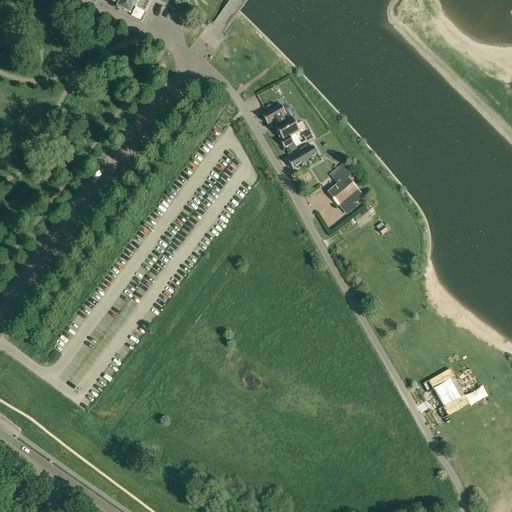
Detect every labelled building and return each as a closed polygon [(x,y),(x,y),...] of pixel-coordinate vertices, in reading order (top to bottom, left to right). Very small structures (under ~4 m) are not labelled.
[(108,0),(119,5),(118,8),(130,13),(133,6),(136,7),(138,0),(108,0)] [(289,112),(285,113),(281,105),(263,116),(268,125),(275,121),(278,126),(276,127),(283,140),(280,141),(285,149),(294,144),(291,138),(300,132),(289,112)] [(308,121),(302,124),(305,132),(311,129),(308,121)] [(310,132),(303,136),(307,143),(314,138),(310,132)] [(288,160),(293,170),(318,155),(313,146),(309,149),(307,146),(300,150),(302,153),(288,160)] [(352,175),(343,164),(329,175),(338,185),(328,193),(345,214),(364,197),(349,178),(352,175)] [(358,225),(367,218),(371,215),(366,209),(353,219),(358,225)] [(384,226),(379,231),(383,236),(388,231),(384,226)] [(449,370),(429,382),(448,416),(469,404),(464,396),(460,398),(450,380),(454,378),(449,370)] [(486,495),(494,509),(504,503),(497,489),(486,495)]
